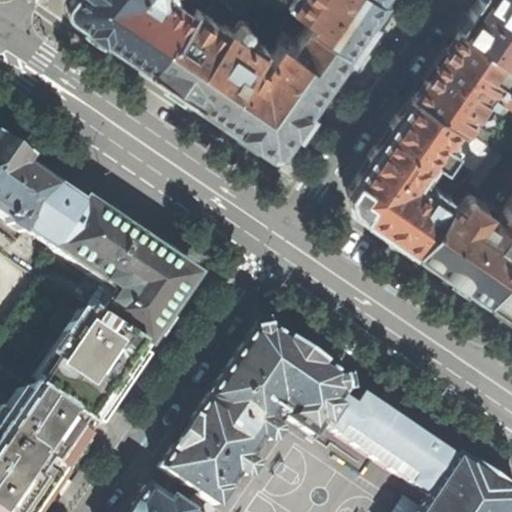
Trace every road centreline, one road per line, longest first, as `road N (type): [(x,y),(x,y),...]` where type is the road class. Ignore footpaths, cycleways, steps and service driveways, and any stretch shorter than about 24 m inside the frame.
road 1 (secondary): [(275,240),(0,56)]
road 2 (residential): [(88,511),(275,240)]
road 3 (residential): [(275,240),(442,0)]
road 4 (secondary): [(511,402),(275,240)]
